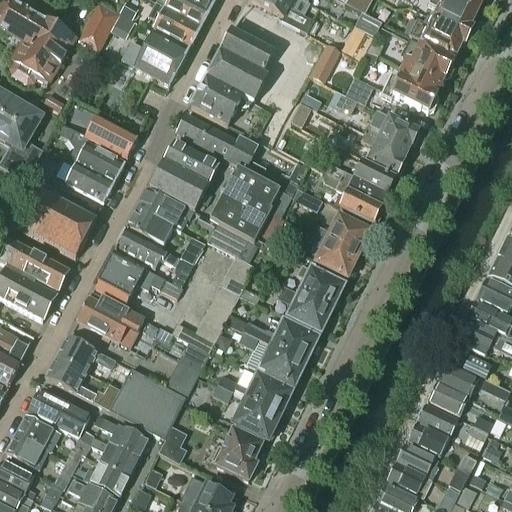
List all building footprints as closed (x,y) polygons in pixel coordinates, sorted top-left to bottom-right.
[(158,0),(154,9),(159,12),(163,14),(164,12),(200,32),(211,12),(188,0),(169,0),(169,2),(164,0),(158,0)] [(289,0),(249,0),(247,4),(282,23),(281,26),(306,40),(313,27),(287,14),(293,2),(289,0)] [(289,0),(293,2),(307,9),(311,0),(289,0)] [(349,0),(345,8),(344,10),(362,19),(371,3),(365,0),(349,0)] [(431,23),(465,40),(468,42),(472,34),(469,32),(476,17),(442,0),(431,0),(427,10),(436,14),(431,23)] [(442,0),(476,17),(483,3),(486,4),(488,0),(442,0)] [(154,9),(146,23),(151,26),(155,28),(152,33),(189,53),(200,32),(164,12),(163,14),(159,12),(154,9)] [(74,46),(13,10),(10,14),(3,10),(0,10),(0,11),(0,29),(1,30),(0,30),(0,35),(23,49),(12,67),(16,69),(12,76),(13,81),(28,90),(33,89),(37,82),(49,89),(74,46)] [(123,12),(119,20),(130,26),(134,17),(123,12)] [(98,57),(116,24),(96,13),(84,37),(79,47),(98,57)] [(119,20),(112,33),(125,41),(132,27),(130,26),(119,20)] [(468,42),(465,40),(431,23),(427,31),(416,26),(408,41),(453,64),(460,50),(463,51),(468,42)] [(230,36),(205,84),(241,104),(252,109),(266,83),(261,80),(273,58),(230,36)] [(123,52),(120,58),(124,60),(121,67),(168,92),(187,57),(152,38),(143,55),(130,48),(127,54),(123,52)] [(357,64),(367,44),(355,38),(345,58),(357,64)] [(401,73),(440,93),(443,85),(449,83),(453,74),(451,69),(452,68),(408,46),(400,61),(406,64),(401,73)] [(372,48),(367,56),(378,62),(382,53),(372,48)] [(374,73),(380,63),(378,62),(367,56),(366,56),(360,65),(374,73)] [(330,77),(316,69),(309,82),(323,90),(330,77)] [(440,93),(401,73),(397,83),(390,80),(379,102),(389,107),(391,102),(427,119),(433,117),(437,108),(435,102),(440,93)] [(71,76),(67,82),(77,87),(80,81),(71,76)] [(354,83),(344,102),(356,107),(363,111),(373,93),(354,83)] [(248,116),(252,109),(241,104),(205,84),(189,114),(226,134),(238,110),(248,116)] [(63,110),(47,100),(42,110),(58,119),(63,110)] [(15,110),(0,101),(0,143),(5,147),(3,151),(9,154),(0,169),(0,173),(25,188),(42,158),(42,157),(40,159),(29,152),(30,151),(25,147),(38,124),(23,115),(22,118),(13,113),(15,110)] [(71,110),(61,131),(89,146),(126,165),(137,144),(71,110)] [(367,131),(364,139),(407,160),(412,150),(415,149),(418,143),(417,139),(418,137),(388,123),(376,117),(368,132),(367,131)] [(185,120),(175,140),(177,141),(237,172),(245,176),(244,178),(260,187),(265,176),(249,168),(256,154),(237,144),(236,147),(185,120)] [(77,166),(115,186),(123,170),(86,150),(89,146),(61,131),(56,140),(70,147),(69,148),(74,154),(70,160),(78,164),(77,166)] [(402,170),(407,160),(364,139),(360,147),(373,153),(366,168),(396,183),(397,181),(400,179),(403,173),(402,170)] [(206,192),(217,172),(173,149),(163,168),(206,192)] [(103,208),(115,186),(77,166),(78,164),(70,160),(65,169),(73,173),(65,188),(103,208)] [(47,188),(47,187),(54,173),(42,168),(35,182),(43,186),(44,186),(47,188)] [(193,217),(206,192),(163,168),(149,194),(193,217)] [(321,179),(339,187),(384,209),(388,199),(389,200),(394,190),(393,189),(395,186),(361,170),(355,184),(332,173),(323,174),(321,179)] [(16,183),(0,173),(0,195),(7,199),(16,183)] [(222,200),(209,225),(217,230),(217,231),(253,249),(269,219),(271,221),(280,225),(291,203),(278,197),(260,187),(244,178),(236,174),(222,200)] [(379,219),(384,209),(339,187),(321,179),(320,182),(322,190),(335,196),(346,202),(339,216),(372,232),(374,229),(375,230),(380,219),(379,219)] [(44,186),(43,186),(37,198),(81,220),(87,209),(47,187),(47,188),(44,186)] [(297,195),(292,206),(316,218),(322,207),(297,195)] [(188,226),(191,220),(182,215),(146,196),(136,214),(173,232),(172,234),(180,238),(187,225),(188,226)] [(94,227),(81,220),(37,198),(18,235),(75,264),(94,227)] [(162,251),(172,234),(173,232),(136,214),(126,232),(162,251)] [(200,221),(195,230),(211,238),(216,230),(200,221)] [(271,221),(261,241),(273,247),(284,227),(280,225),(271,221)] [(314,241),(358,263),(363,252),(364,253),(369,243),(367,242),(369,239),(338,224),(331,239),(318,233),(314,241)] [(234,263),(239,265),(248,247),(216,230),(206,249),(234,263)] [(179,265),(166,259),(167,257),(125,235),(114,255),(152,274),(158,263),(175,272),(179,265)] [(353,272),(358,263),(314,241),(310,249),(323,256),(316,271),(347,286),(348,283),(349,283),(354,273),(353,272)] [(511,243),(508,242),(488,282),(511,294),(511,243)] [(56,298),(67,277),(9,246),(0,263),(0,268),(5,272),(0,281),(0,307),(40,329),(54,302),(56,298)] [(262,254),(259,261),(276,270),(280,262),(263,253),(262,254)] [(186,254),(180,264),(193,271),(198,260),(186,254)] [(182,295),(181,294),(173,290),(113,258),(99,284),(93,295),(126,312),(131,301),(136,292),(142,295),(145,289),(177,306),(182,295)] [(234,263),(229,273),(248,282),(253,273),(239,265),(234,263)] [(301,285),(294,298),(332,317),(336,307),(340,306),(343,299),(342,295),(343,293),(310,276),(300,272),(295,282),(301,285)] [(248,282),(229,273),(224,282),(243,292),(248,282)] [(219,292),(238,301),(243,292),(224,282),(219,292)] [(511,312),(511,297),(486,285),(476,304),(506,319),(510,312),(511,312)] [(238,301),(219,292),(214,301),(233,311),(238,301)] [(287,324),(320,340),(321,338),(325,337),(328,330),(327,326),(332,317),(294,298),(283,293),(277,306),(292,313),(287,324)] [(243,295),(239,303),(255,311),(259,303),(243,295)] [(137,338),(143,326),(144,326),(92,298),(76,327),(128,355),(137,338)] [(233,311),(214,301),(209,311),(228,321),(233,311)] [(511,326),(474,308),(467,323),(511,345),(511,334),(510,333),(511,329),(511,326)] [(228,321),(209,311),(204,320),(223,330),(228,321)] [(223,330),(204,320),(199,330),(218,340),(223,330)] [(257,347),(272,354),(306,370),(311,360),(314,359),(318,352),(316,348),(318,346),(282,329),(275,343),(274,342),(272,339),(266,336),(264,337),(228,321),(223,330),(242,338),(242,340),(257,347)] [(511,346),(466,324),(455,347),(484,362),(489,353),(511,364),(511,346)] [(171,340),(187,349),(208,360),(213,349),(194,340),(195,339),(176,330),(171,340)] [(218,340),(199,330),(195,339),(194,340),(213,349),(218,340)] [(0,363),(18,373),(30,350),(0,334),(0,363)] [(242,340),(238,347),(253,355),(257,347),(242,340)] [(67,342),(56,363),(87,380),(93,368),(110,377),(114,368),(67,342)] [(253,355),(245,371),(294,395),(295,392),(298,392),(302,384),(301,381),(306,370),(272,354),(257,347),(253,355)] [(198,379),(208,360),(187,349),(177,367),(181,370),(198,379)] [(484,385),(489,374),(459,359),(454,371),(484,385)] [(0,389),(7,393),(18,373),(0,363),(0,389)] [(87,380),(56,363),(45,384),(92,409),(92,408),(104,414),(110,405),(98,398),(96,401),(80,393),(87,380)] [(444,371),(435,389),(468,405),(477,387),(444,371)] [(244,407),(246,408),(280,424),(285,414),(288,413),(292,405),(291,402),(292,400),(257,383),(242,376),(236,389),(231,400),(244,407)] [(164,447),(171,432),(185,406),(164,394),(132,377),(126,389),(110,418),(164,447)] [(185,406),(192,390),(171,379),(164,394),(185,406)] [(220,385),(216,393),(231,400),(235,392),(220,385)] [(504,407),(509,397),(502,394),(484,385),(479,395),(504,407)] [(459,423),(468,405),(435,389),(426,407),(459,423)] [(227,409),(231,400),(216,393),(212,401),(227,409)] [(59,428),(61,425),(59,424),(65,411),(37,397),(27,418),(54,432),(55,430),(54,429),(55,426),(59,428)] [(232,431),(268,448),(269,446),(273,445),(276,438),(275,434),(280,424),(246,408),(244,407),(232,431)] [(511,413),(504,410),(498,423),(511,429),(511,413)] [(88,423),(65,411),(59,424),(61,425),(59,428),(55,426),(54,429),(55,430),(54,432),(77,444),(77,445),(89,451),(93,443),(82,436),(86,428),(88,423)] [(448,445),(457,427),(424,411),(415,429),(448,445)] [(93,443),(138,465),(147,446),(118,431),(97,421),(93,430),(99,432),(99,433),(113,440),(109,450),(94,442),(93,443)] [(50,460),(59,441),(24,422),(14,441),(42,455),(50,460)] [(487,441),(492,430),(477,423),(472,433),(487,441)] [(496,426),(490,438),(500,443),(507,430),(497,425),(496,426)] [(439,463),(448,445),(415,429),(406,447),(439,463)] [(179,470),(186,456),(180,453),(186,440),(171,432),(164,447),(158,460),(179,470)] [(487,441),(472,433),(468,440),(484,447),(487,441)] [(233,438),(224,457),(218,454),(210,470),(216,473),(249,488),(257,472),(253,470),(262,452),(233,438)] [(42,455),(14,441),(5,459),(38,477),(48,459),(42,455)] [(128,484),(138,465),(93,443),(89,451),(104,458),(99,469),(128,484)] [(84,461),(89,451),(77,445),(73,452),(84,458),(82,460),(84,461)] [(488,450),(482,462),(495,469),(501,457),(488,450)] [(431,487),(437,474),(435,473),(438,468),(404,451),(396,469),(431,487)] [(82,460),(84,458),(73,452),(68,463),(77,468),(81,460),(82,460)] [(464,461),(457,475),(468,480),(475,466),(464,461)] [(71,478),(77,468),(68,463),(62,473),(71,478)] [(0,468),(0,489),(30,505),(32,506),(39,510),(42,502),(34,498),(26,494),(31,484),(0,468)] [(128,484),(99,469),(94,478),(88,475),(82,485),(118,503),(128,484)] [(422,505),(431,487),(396,469),(386,487),(422,505)] [(62,496),(71,478),(62,473),(54,490),(52,488),(51,490),(62,496)] [(154,495),(161,480),(150,475),(143,489),(154,495)] [(456,475),(448,492),(460,497),(468,481),(456,475)] [(473,480),(469,489),(481,495),(485,486),(473,480)] [(78,511),(113,511),(117,507),(72,484),(66,495),(82,503),(77,511),(78,511)] [(227,511),(231,504),(193,486),(188,495),(200,501),(194,511),(227,511)] [(0,489),(0,511),(1,511),(28,511),(32,506),(30,505),(0,489)] [(55,509),(62,496),(51,490),(44,503),(55,509)] [(380,511),(413,511),(416,506),(385,490),(376,510),(380,511)] [(460,498),(459,500),(453,511),(454,511),(468,511),(475,498),(463,492),(460,498)] [(446,494),(437,511),(452,511),(453,511),(459,500),(446,494)] [(511,496),(508,494),(503,506),(511,509),(511,496)]
